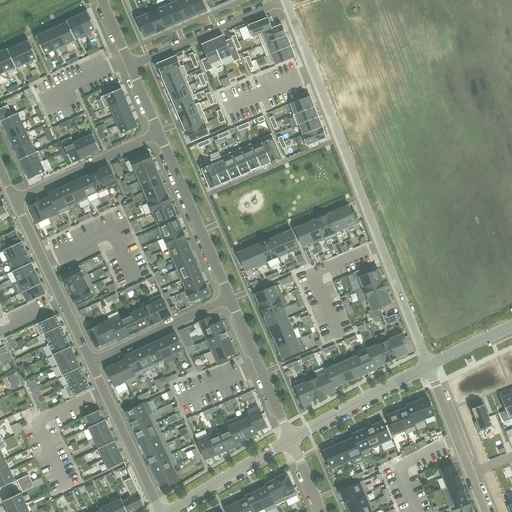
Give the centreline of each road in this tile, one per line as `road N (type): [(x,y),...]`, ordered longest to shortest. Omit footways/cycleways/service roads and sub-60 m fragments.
road 1 (residential): [(283,0),(427,367)]
road 2 (residential): [(13,199),(91,361)]
road 3 (residential): [(157,133),(229,297)]
road 4 (residential): [(129,66),(283,0)]
road 5 (residential): [(91,361),(160,511)]
road 6 (residential): [(157,133),(13,199)]
road 7 (residential): [(229,297),(291,440)]
road 8 (residential): [(427,367),(485,511)]
road 9 (residential): [(427,367),(291,440)]
road 10 (residential): [(91,361),(229,297)]
road 11 (residential): [(291,440),(169,511)]
